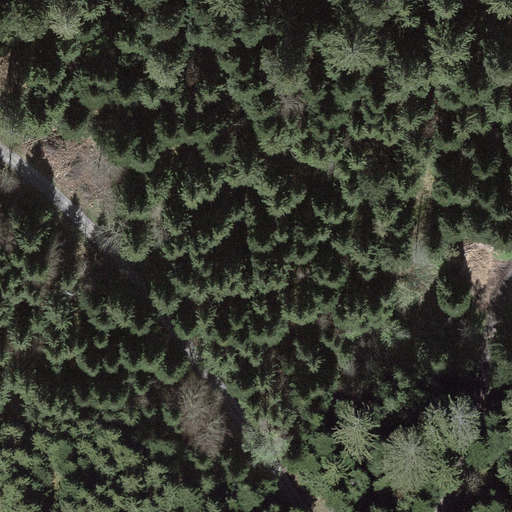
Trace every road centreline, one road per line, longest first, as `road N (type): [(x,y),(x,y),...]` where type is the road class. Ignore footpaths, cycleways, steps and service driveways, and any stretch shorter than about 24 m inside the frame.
road 1 (unclassified): [(0,149),(93,235),(203,370),(303,511)]
road 2 (track): [(442,511),(493,315),(511,282)]
